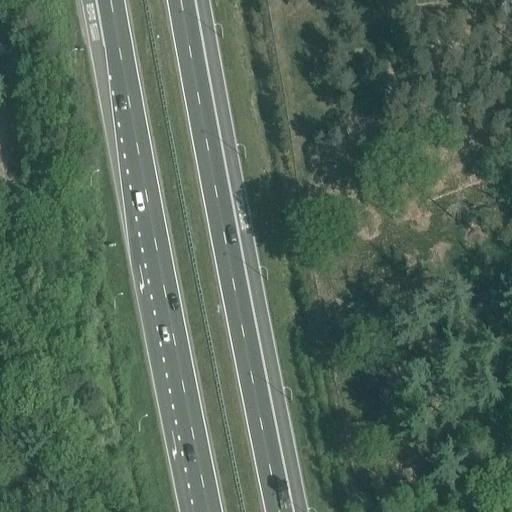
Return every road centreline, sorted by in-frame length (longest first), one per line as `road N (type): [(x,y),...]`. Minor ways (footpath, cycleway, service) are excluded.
road 1 (trunk): [(110,0),(211,511)]
road 2 (trunk): [(280,511),(181,0)]
